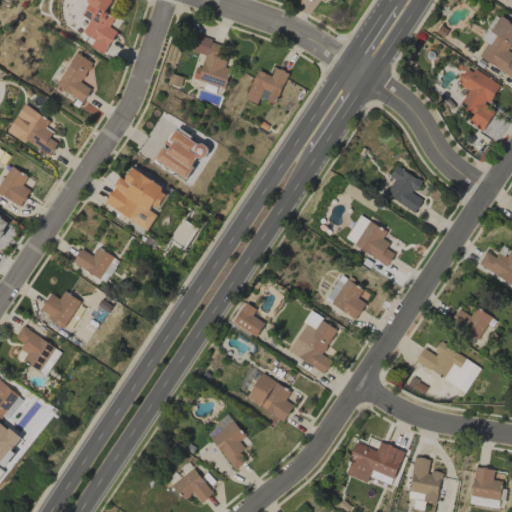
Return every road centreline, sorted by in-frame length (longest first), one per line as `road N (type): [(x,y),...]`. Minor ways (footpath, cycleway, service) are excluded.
road 1 (secondary): [(347,68),(51,511)]
road 2 (residential): [(511,154),(356,388),(275,491),(247,511)]
road 3 (secondary): [(79,511),(314,161)]
road 4 (residential): [(0,311),(44,260),(98,174),(167,0)]
road 5 (residential): [(347,68),(192,0)]
road 6 (residential): [(491,187),(446,165),(412,111),(367,82)]
road 7 (residential): [(356,388),(511,434)]
